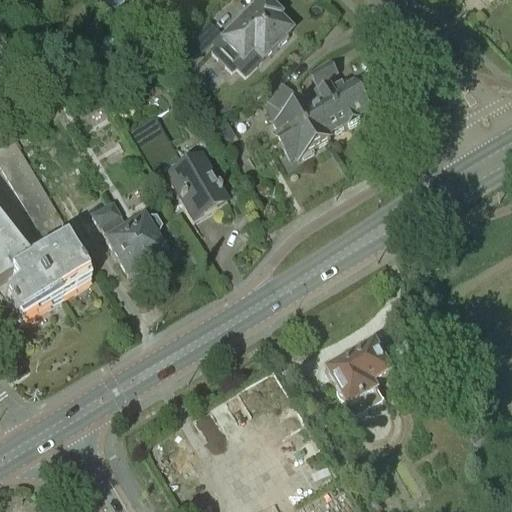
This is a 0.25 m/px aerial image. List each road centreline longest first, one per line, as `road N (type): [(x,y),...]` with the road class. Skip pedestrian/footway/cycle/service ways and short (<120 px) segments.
road 1 (secondary): [(50,433),(503,157)]
road 2 (residential): [(503,157),(456,78),(382,0)]
